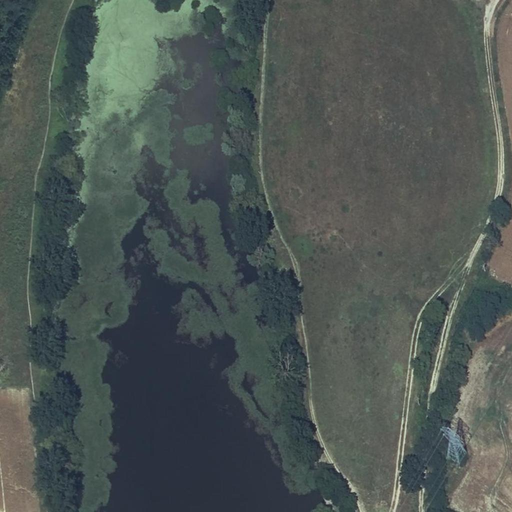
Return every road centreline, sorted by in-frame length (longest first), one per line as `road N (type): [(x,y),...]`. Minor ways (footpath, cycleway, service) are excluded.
road 1 (track): [(420,511),(433,373),(498,193),(488,12)]
road 2 (track): [(393,511),(417,332),(429,305),(468,266)]
